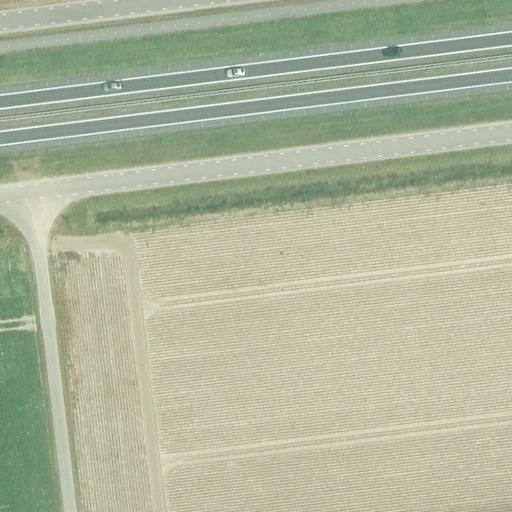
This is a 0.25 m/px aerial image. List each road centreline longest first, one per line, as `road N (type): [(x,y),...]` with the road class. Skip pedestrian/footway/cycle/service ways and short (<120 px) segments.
road 1 (trunk): [(511,37),(0,101)]
road 2 (unclassified): [(0,196),(511,133)]
road 3 (trunk): [(0,137),(511,74)]
road 4 (unclassified): [(0,17),(130,0)]
